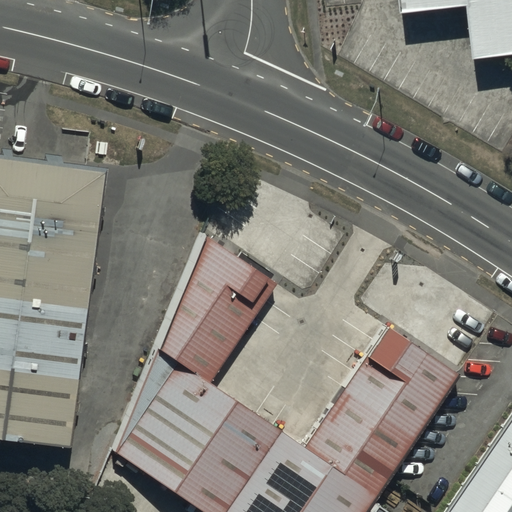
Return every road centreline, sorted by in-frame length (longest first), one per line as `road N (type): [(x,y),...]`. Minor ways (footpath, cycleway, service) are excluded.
road 1 (secondary): [(0,28),(279,114)]
road 2 (secondary): [(279,114),(511,246)]
